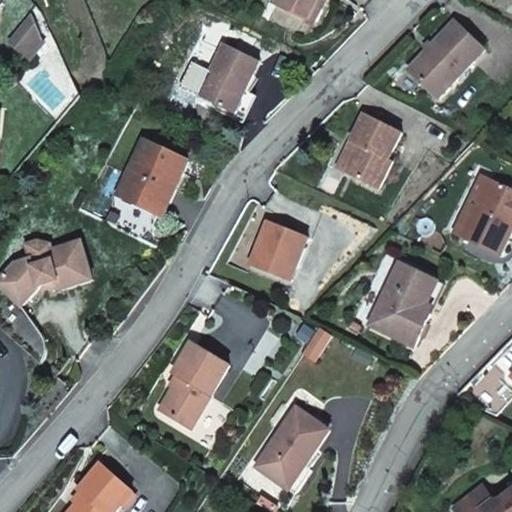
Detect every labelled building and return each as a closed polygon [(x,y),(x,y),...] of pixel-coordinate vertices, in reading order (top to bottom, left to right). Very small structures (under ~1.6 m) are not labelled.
[(281,0),(277,7),(310,24),(322,0),(325,0),(329,2),(330,0),(281,0)] [(5,38),(21,53),(46,26),(29,11),(5,38)] [(437,98),(484,51),(455,21),(408,69),(437,98)] [(46,26),(21,53),(24,55),(49,28),(46,26)] [(200,96),(235,113),(246,91),(261,62),(226,45),(200,96)] [(246,91),(235,113),(234,117),(242,121),(255,95),(246,91)] [(362,112),(347,141),(356,146),(342,173),(376,191),(392,160),(386,157),(399,132),(362,112)] [(158,212),(183,163),(138,140),(112,190),(158,212)] [(356,146),(347,141),(333,168),(342,173),(356,146)] [(502,258),(511,236),(511,188),(491,179),(463,239),(502,258)] [(288,281),(307,237),(265,220),(247,263),(288,281)] [(63,288),(94,278),(82,240),(55,249),(51,250),(54,259),(36,264),(34,256),(31,257),(17,262),(0,278),(0,283),(16,298),(0,314),(0,325),(44,365),(46,359),(47,354),(46,340),(23,305),(43,285),(60,280),(63,288)] [(51,250),(55,249),(53,246),(40,242),(28,245),(31,257),(34,256),(36,264),(54,259),(51,250)] [(420,306),(433,277),(401,262),(371,323),(415,345),(432,312),(420,306)] [(446,283),(433,277),(420,306),(432,312),(446,283)] [(194,427),(233,365),(195,341),(175,373),(182,376),(163,408),(194,427)] [(259,464),(288,486),(303,465),(307,468),(309,465),(334,431),(301,407),(259,464)] [(85,493),(69,511),(116,511),(135,490),(103,462),(80,489),(85,493)] [(303,465),(288,486),(298,494),(315,470),(309,465),(307,468),(303,465)] [(511,511),(511,489),(501,498),(494,499),(484,485),(454,507),(457,511),(511,511)]
